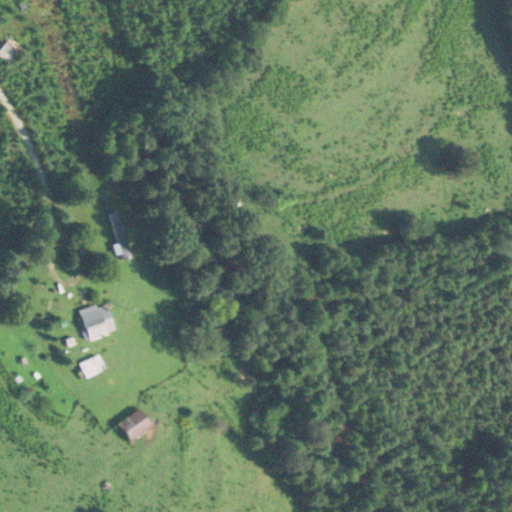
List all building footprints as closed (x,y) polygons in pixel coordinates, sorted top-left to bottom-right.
[(0,0),(0,8),(16,0),(0,0)] [(21,49),(9,37),(0,45),(0,58),(6,65),(21,49)] [(119,260),(129,258),(117,211),(106,213),(119,260)] [(114,328),(101,301),(76,313),(90,340),(114,328)] [(0,344),(9,357),(17,352),(0,328),(0,344)] [(78,363),(84,377),(103,368),(97,354),(78,363)] [(132,445),(154,429),(138,407),(116,423),(132,445)]
